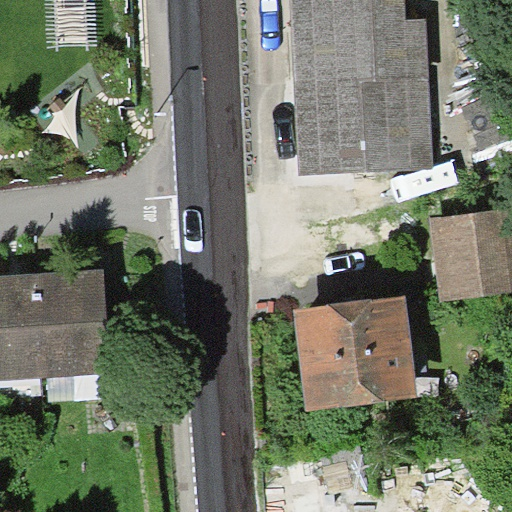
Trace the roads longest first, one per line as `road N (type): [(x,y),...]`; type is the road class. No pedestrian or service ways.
road 1 (secondary): [(230,511),(207,186)]
road 2 (residential): [(207,186),(0,217)]
road 3 (secondary): [(207,186),(203,0)]
